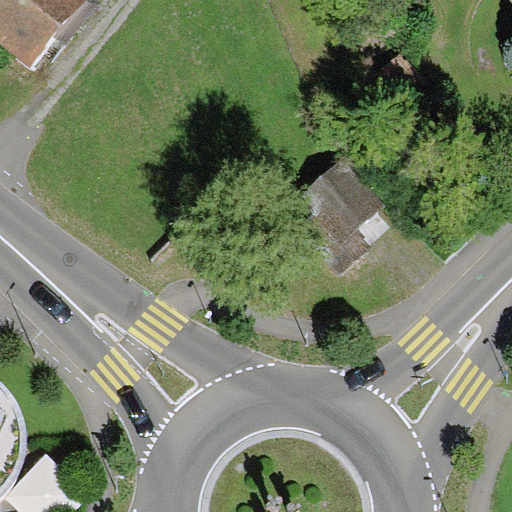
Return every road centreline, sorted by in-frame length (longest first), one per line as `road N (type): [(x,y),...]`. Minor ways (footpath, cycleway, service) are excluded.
road 1 (secondary): [(216,424),(0,234)]
road 2 (tertiary): [(380,442),(511,282)]
road 3 (secondary): [(380,442),(340,410),(289,399),(238,410),(216,424)]
